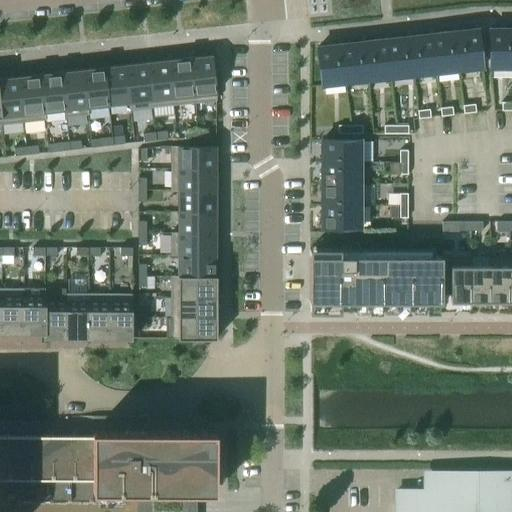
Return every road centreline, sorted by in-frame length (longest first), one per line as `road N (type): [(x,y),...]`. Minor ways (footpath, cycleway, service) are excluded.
road 1 (residential): [(270,369),(271,182),(256,153),(264,0)]
road 2 (residential): [(270,369),(174,397),(94,400),(56,370),(0,358)]
